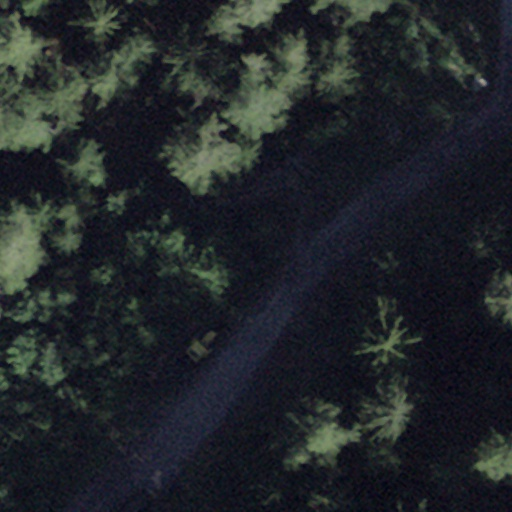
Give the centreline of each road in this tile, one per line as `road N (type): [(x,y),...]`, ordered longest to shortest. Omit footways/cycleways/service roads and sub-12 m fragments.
road 1 (track): [(367,278),(109,511)]
road 2 (track): [(511,103),(367,278)]
